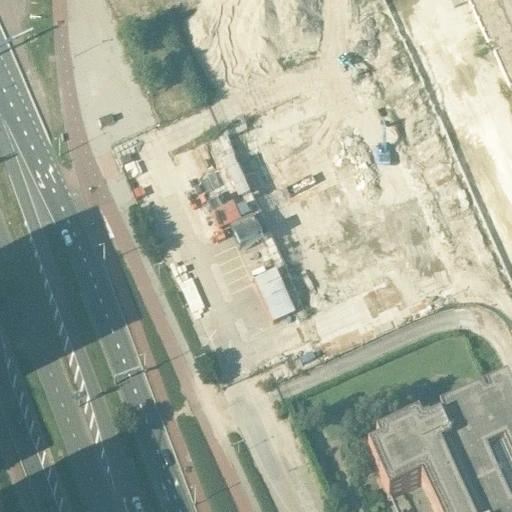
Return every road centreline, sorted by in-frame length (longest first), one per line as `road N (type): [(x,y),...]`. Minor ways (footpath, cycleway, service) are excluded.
road 1 (trunk): [(175,511),(52,191),(0,90)]
road 2 (primary): [(137,511),(0,147)]
road 3 (primary): [(0,246),(100,511)]
road 4 (trunk): [(0,376),(50,511)]
